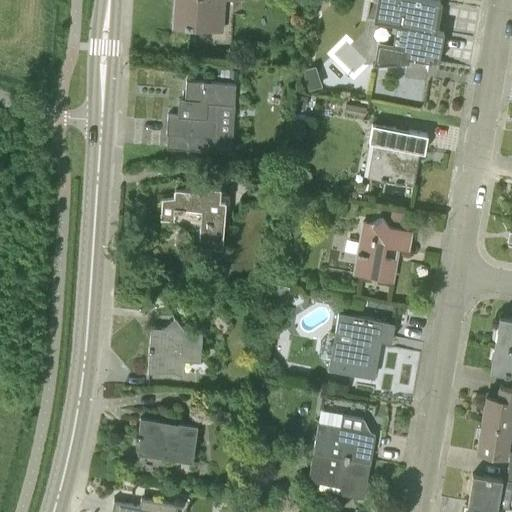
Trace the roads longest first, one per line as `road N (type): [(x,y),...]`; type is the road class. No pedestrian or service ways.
road 1 (tertiary): [(55,511),(84,368),(101,121)]
road 2 (residential): [(456,273),(504,0)]
road 3 (residential): [(415,511),(456,273)]
road 4 (tertiary): [(101,121),(109,0)]
